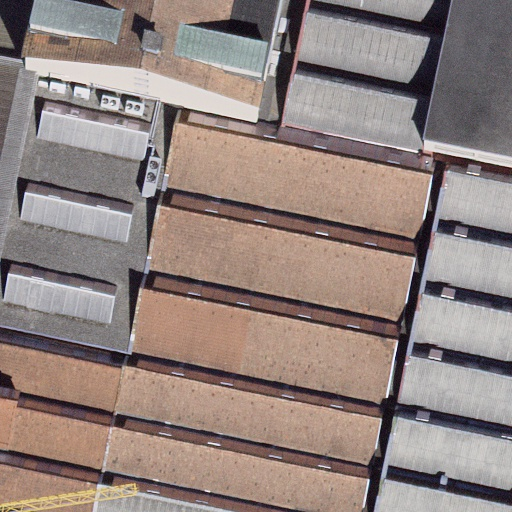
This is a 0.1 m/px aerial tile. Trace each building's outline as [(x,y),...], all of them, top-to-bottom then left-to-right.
[(0,0),(0,92),(48,103),(187,130),(272,148),(300,0),(0,0)] [(511,0),(300,0),(272,148),(457,186),(511,197),(511,0)] [(0,334),(48,103),(0,92),(0,334)] [(187,130),(48,103),(0,334),(0,356),(134,386),(187,130)] [(272,148),(187,130),(134,386),(108,511),(389,511),(457,186),(272,148)] [(511,511),(511,197),(457,186),(389,511),(511,511)] [(0,356),(0,511),(108,511),(134,386),(0,356)]
